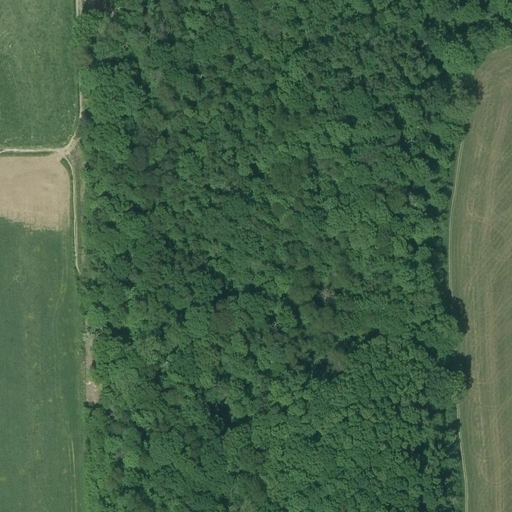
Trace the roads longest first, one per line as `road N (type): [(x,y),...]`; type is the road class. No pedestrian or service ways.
road 1 (track): [(275,511),(258,498),(163,334),(76,271),(71,151)]
road 2 (track): [(454,389),(439,365),(394,336),(373,330),(349,341),(332,376),(315,498),(299,511)]
